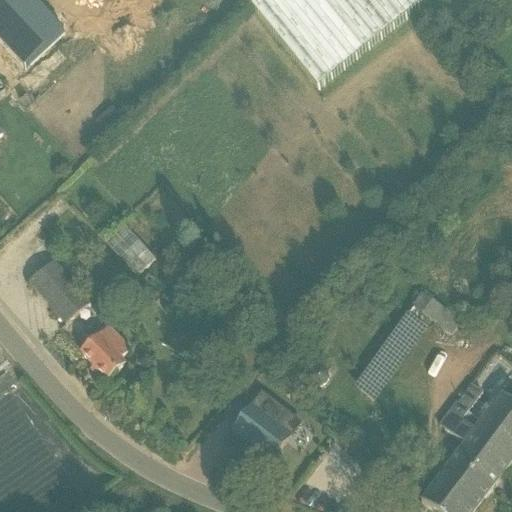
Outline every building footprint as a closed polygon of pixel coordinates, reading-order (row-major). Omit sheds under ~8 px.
[(33,0),(0,0),(0,43),(25,70),(57,39),(64,32),(33,0)] [(244,0),(319,91),(431,0),(244,0)] [(104,131),(110,138),(126,123),(120,116),(104,131)] [(135,276),(153,258),(123,227),(105,244),(135,276)] [(67,327),(91,306),(55,264),(30,285),(67,327)] [(237,279),(226,290),(194,322),(211,341),(244,307),(242,305),(252,295),(237,279)] [(434,324),(453,337),(464,321),(459,317),(457,320),(421,295),(412,308),(434,324)] [(290,329),(296,322),(292,317),(291,316),(284,323),(290,329)] [(107,383),(125,366),(121,361),(131,351),(111,330),(82,357),(107,383)] [(329,381),(328,374),(322,368),(314,369),(310,377),(311,384),(317,388),(325,387),(329,381)] [(440,428),(467,449),(423,506),(431,511),(477,511),(511,467),(511,511),(511,407),(503,401),(485,425),(458,405),(440,428)] [(277,426),(254,408),(233,435),(271,465),(301,426),(286,414),(277,426)] [(292,439),(302,447),(311,437),(300,428),(292,439)]
